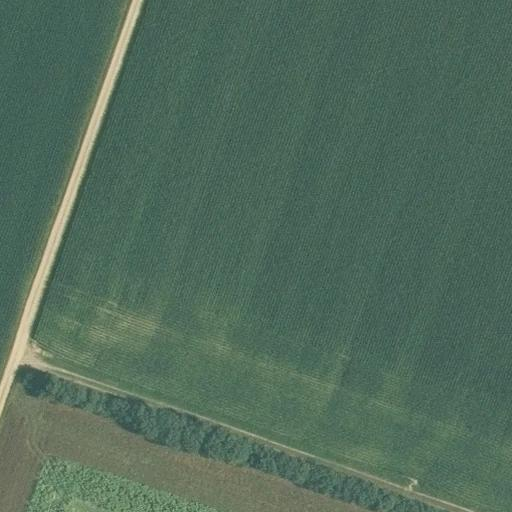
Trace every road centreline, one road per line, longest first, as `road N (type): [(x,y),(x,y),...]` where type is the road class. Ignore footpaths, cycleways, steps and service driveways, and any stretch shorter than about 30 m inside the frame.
road 1 (track): [(24,359),(470,511)]
road 2 (track): [(147,0),(0,427)]
